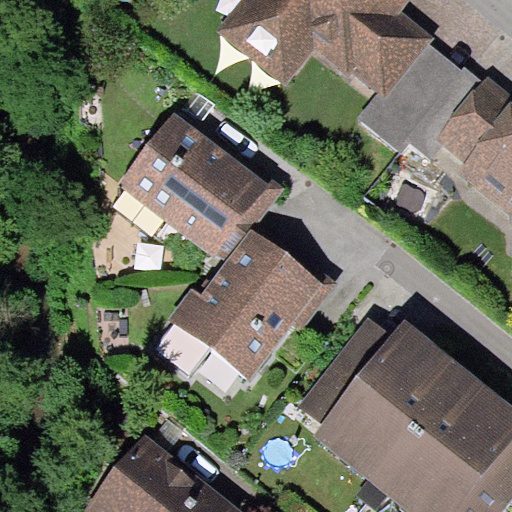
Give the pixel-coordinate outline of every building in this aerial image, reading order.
[(409,17),(389,0),(235,0),(247,10),(217,45),(275,94),(306,57),(373,115),(425,56),(397,31),(409,17)] [(511,103),(487,84),(436,149),(467,172),(457,184),(511,226),(511,103)] [(180,122),(127,190),(223,265),(276,197),(180,122)] [(211,304),(197,293),(172,322),(257,393),(339,295),(268,236),(211,304)] [(405,345),(371,318),(306,401),(335,424),(319,444),(388,498),(478,384),(414,334),(405,345)] [(511,511),(511,410),(478,384),(388,498),(405,511),(511,511)] [(240,511),(153,438),(89,511),(240,511)]
